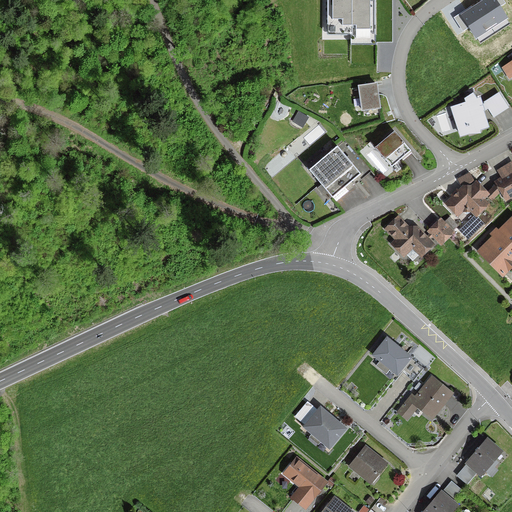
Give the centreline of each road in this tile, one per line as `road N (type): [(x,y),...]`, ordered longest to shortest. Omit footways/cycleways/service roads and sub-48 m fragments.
road 1 (tertiary): [(324,263),(271,264),(225,278),(0,380)]
road 2 (track): [(293,224),(182,194),(65,126),(0,106)]
road 3 (tertiary): [(491,394),(363,279),(324,263)]
road 4 (residential): [(443,0),(413,25),(397,69),(409,114),(454,166)]
road 5 (residential): [(324,263),(344,228),(454,166)]
road 6 (residential): [(309,375),(426,472)]
